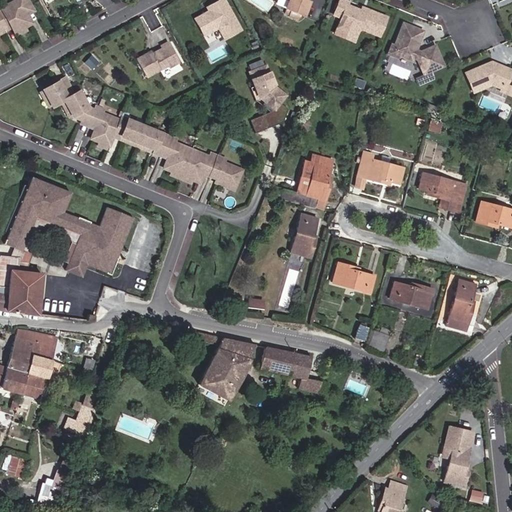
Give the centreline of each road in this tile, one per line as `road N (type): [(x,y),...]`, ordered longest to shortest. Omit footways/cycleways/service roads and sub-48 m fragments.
road 1 (residential): [(0,132),(181,207),(188,225),(158,311)]
road 2 (residential): [(435,395),(351,356),(158,311)]
road 3 (residential): [(452,251),(443,227),(345,202),(340,223),(353,234),(430,255)]
road 4 (residential): [(155,0),(0,85)]
road 5 (residential): [(158,311),(134,308),(103,328),(0,319)]
road 6 (residential): [(511,511),(483,349)]
road 7 (tertiary): [(323,511),(435,395)]
